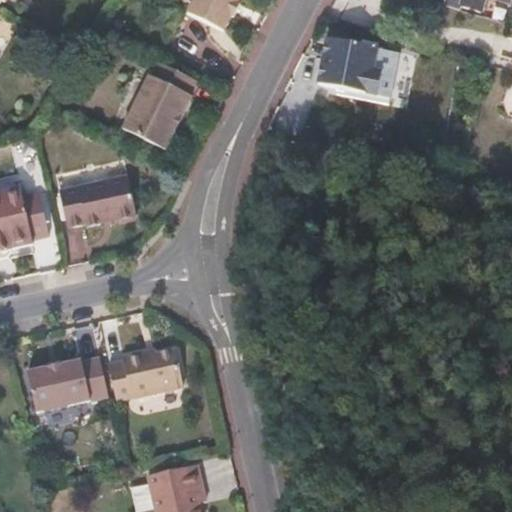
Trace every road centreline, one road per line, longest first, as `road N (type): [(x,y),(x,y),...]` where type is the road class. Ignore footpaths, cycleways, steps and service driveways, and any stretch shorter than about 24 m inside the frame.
road 1 (residential): [(213,273),(215,217),(237,139),(308,0)]
road 2 (residential): [(267,511),(230,321),(213,273)]
road 3 (residential): [(0,316),(213,273)]
